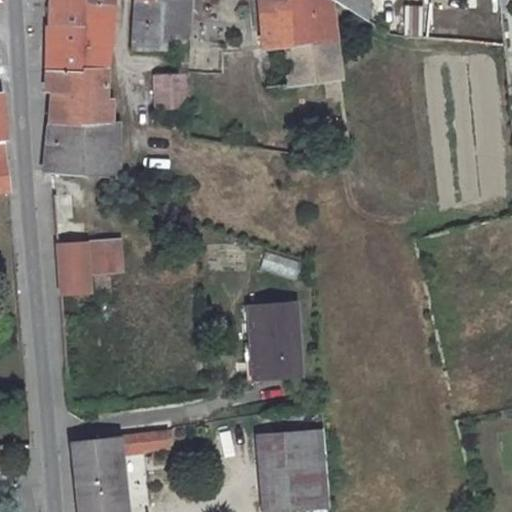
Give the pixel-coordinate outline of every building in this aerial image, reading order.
[(48,0),(47,25),(83,26),(84,3),(113,5),(113,0),(48,0)] [(132,0),(133,22),(159,23),(159,50),(177,50),(187,50),(190,0),(132,0)] [(256,0),(261,48),(334,40),(327,0),(256,0)] [(365,0),(332,0),(333,0),(362,16),(365,0)] [(47,25),(46,71),(80,71),(81,66),(105,66),(108,29),(113,5),(84,3),(83,26),(47,25)] [(424,37),(425,6),(404,6),(404,36),(424,37)] [(368,7),(362,16),(370,21),(376,10),(368,7)] [(133,22),(134,50),(159,50),(159,23),(133,22)] [(334,40),(261,48),(264,87),(326,78),(339,76),(334,40)] [(159,50),(134,50),(138,72),(152,72),(177,72),(177,50),(159,50)] [(177,50),(177,72),(187,73),(187,50),(177,50)] [(42,171),(117,178),(116,120),(109,120),(110,99),(104,99),(105,66),(81,66),(80,71),(46,71),(45,90),(50,90),(42,171)] [(152,72),(152,86),(187,87),(187,73),(177,72),(152,72)] [(339,76),(326,78),(328,94),(341,92),(339,76)] [(91,263),(92,275),(120,273),(117,239),(106,240),(108,261),(91,263)] [(90,241),(91,263),(108,261),(106,240),(90,241)] [(59,293),(88,291),(85,241),(55,243),(59,293)] [(295,278),(300,264),(276,255),(270,270),(295,278)] [(293,300),(244,304),(247,336),(237,338),(241,380),(254,379),(253,373),(298,369),(293,300)] [(323,428),(256,433),(258,458),(325,453),(323,428)] [(167,430),(69,442),(77,511),(125,511),(125,508),(117,508),(112,453),(168,447),(167,430)] [(325,453),(258,458),(263,507),(328,501),(325,453)]
